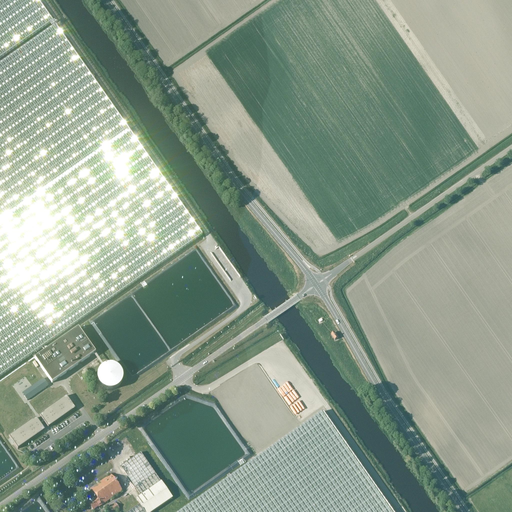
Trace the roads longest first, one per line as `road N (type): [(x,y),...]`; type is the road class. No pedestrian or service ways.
road 1 (tertiary): [(0,505),(316,284)]
road 2 (primary): [(316,284),(233,183),(104,0)]
road 3 (unknown): [(403,511),(285,343),(211,386),(196,388),(182,377)]
road 4 (primary): [(461,511),(316,284)]
road 5 (unclassified): [(316,284),(511,146)]
